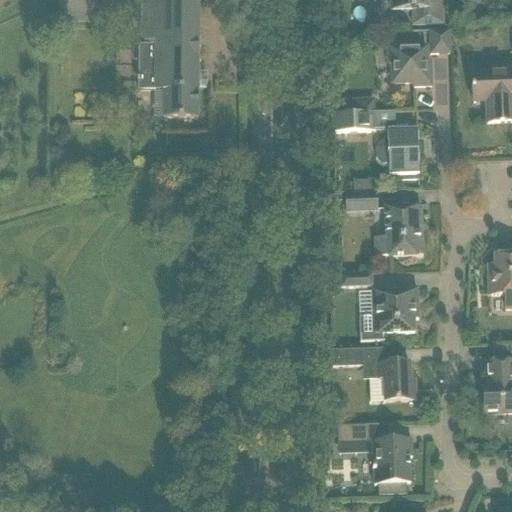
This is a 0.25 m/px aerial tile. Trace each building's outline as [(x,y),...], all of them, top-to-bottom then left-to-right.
[(59,0),(59,24),(118,25),(118,0),(59,0)] [(140,0),(140,55),(139,92),(155,92),(163,92),(162,119),(162,121),(197,121),(197,91),(198,74),(198,0),(140,0)] [(389,0),(390,13),(412,12),(412,27),(443,26),(441,0),(389,0)] [(450,32),(429,33),(430,56),(451,55),(450,32)] [(427,76),(426,50),(403,51),(403,46),(387,47),(387,65),(391,65),(392,86),(413,85),(413,89),(431,88),(431,76),(427,76)] [(511,74),(472,76),(472,88),(471,88),(471,92),(472,92),(473,105),(486,104),(487,126),(511,124),(511,74)] [(372,114),(332,116),(332,135),(372,133),(372,114)] [(387,132),(387,144),(384,144),(381,145),(378,147),(377,149),(376,152),(376,160),(378,163),(380,166),(382,167),(384,167),(388,167),(388,178),(418,177),(417,131),(387,132)] [(376,195),(344,196),(345,213),(377,212),(376,195)] [(420,209),(385,210),(386,240),(387,259),(422,258),(421,235),(417,235),(417,229),(421,229),(420,209)] [(504,298),(505,313),(511,312),(511,254),(503,254),(503,257),(493,258),(494,268),(487,268),(487,298),(504,298)] [(372,275),(340,276),(334,277),(334,291),(372,289),(372,275)] [(371,293),(372,318),(358,319),(360,345),(381,344),(381,336),(414,335),(414,322),(418,322),(417,292),(371,293)] [(511,347),(496,348),(497,364),(486,365),(487,395),(483,395),(484,417),(511,415),(511,347)] [(328,370),(377,369),(376,367),(377,367),(377,351),(328,353),(329,365),(328,370)] [(376,367),(377,369),(377,381),(368,382),(369,405),(415,404),(414,383),(409,384),(409,366),(377,367),(376,367)] [(367,428),(337,429),(337,446),(367,445),(367,428)] [(374,487),(378,487),(378,497),(406,496),(406,486),(410,486),(408,448),(411,448),(411,442),(372,443),(373,467),(372,467),(372,473),(373,472),(374,487)]
